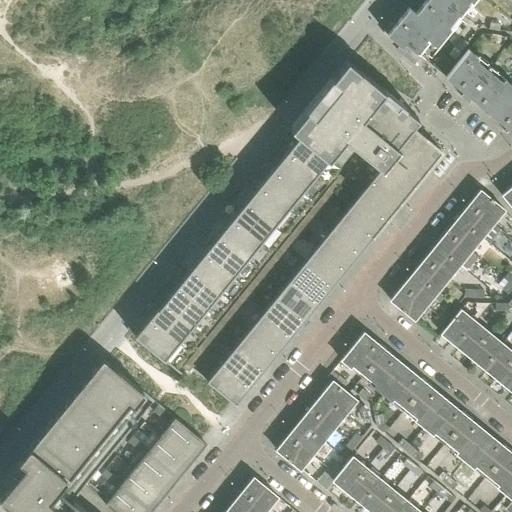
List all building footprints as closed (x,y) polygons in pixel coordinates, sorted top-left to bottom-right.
[(447,25),(458,12),(467,0),(470,0),(472,1),(472,0),(426,0),(416,14),(443,36),(450,28),(447,25)] [(436,45),(443,36),(416,14),(409,8),(395,26),(391,23),(383,33),(389,38),(390,37),(401,46),(397,50),(414,64),(421,55),(416,51),(427,38),(436,45)] [(499,31),(501,24),(490,23),(489,29),(499,31)] [(501,42),(501,35),(491,34),(490,41),(501,42)] [(462,51),(468,43),(463,39),(456,47),(462,51)] [(455,60),(462,51),(456,47),(449,55),(455,60)] [(502,83),(487,71),(474,60),(476,57),(468,50),(446,78),(464,93),(461,96),(469,103),(472,100),(491,114),(511,87),(511,86),(504,80),(502,83)] [(164,360),(345,138),(381,168),(359,195),(381,213),(388,219),(442,152),(412,127),(418,119),(347,60),(126,330),(132,334),(126,340),(138,358),(147,366),(180,384),(185,378),(164,360)] [(511,87),(491,114),(507,128),(504,132),(511,137),(511,87)] [(340,175),(333,183),(340,189),(344,183),(346,180),(340,175)] [(333,183),(326,192),(333,197),(340,189),(333,183)] [(511,187),(502,195),(511,207),(511,187)] [(505,210),(496,203),(480,190),(469,204),(494,225),(505,210)] [(326,192),(319,200),(326,205),(330,200),(333,197),(326,192)] [(388,219),(381,213),(359,195),(345,212),(374,235),(388,219)] [(319,200),(313,208),(319,214),(326,205),(319,200)] [(494,225),(469,204),(458,218),(483,238),(494,225)] [(313,208),(306,217),(312,222),(317,217),(319,214),(313,208)] [(374,235),(345,212),(331,229),(360,252),(374,235)] [(306,217),(299,225),(306,230),(312,222),(306,217)] [(483,238),(458,218),(447,232),(472,252),(483,238)] [(299,225),(292,233),(299,239),(303,234),(306,230),(299,225)] [(360,252),(331,229),(317,246),(346,269),(360,252)] [(472,252),(447,232),(436,245),(461,266),(472,252)] [(292,233),(285,242),(292,247),(299,239),(292,233)] [(285,242),(279,250),(285,255),(289,251),(292,247),(285,242)] [(461,266),(436,245),(424,259),(449,280),(461,266)] [(346,269),(317,246),(303,263),(332,286),(346,269)] [(279,250),(272,258),(278,264),(285,255),(279,250)] [(272,258),(265,267),(272,272),(275,268),(278,264),(272,258)] [(449,280),(424,259),(413,273),(438,293),(449,280)] [(332,286),(303,263),(289,279),(319,303),(332,286)] [(265,267),(258,275),(265,280),(272,272),(265,267)] [(442,296),(438,293),(413,273),(402,286),(427,307),(434,298),(438,301),(442,296)] [(258,275),(251,283),(258,289),(261,285),(265,280),(258,275)] [(319,303),(289,279),(276,296),(305,320),(319,303)] [(508,295),(511,289),(511,284),(508,282),(502,290),(508,295)] [(251,283),(245,292),(251,297),(258,289),(251,283)] [(427,307),(402,286),(390,300),(415,320),(427,307)] [(474,298),(475,290),(465,290),(465,298),(474,298)] [(484,298),(484,290),(475,290),(474,298),(484,298)] [(245,292),(238,300),(244,305),(247,302),(251,297),(245,292)] [(305,320),(276,296),(262,313),(291,337),(305,320)] [(238,300),(231,308),(238,314),(244,305),(238,300)] [(479,310),(479,302),(469,302),(469,310),(479,310)] [(231,308),(224,317),(231,322),(234,318),(238,314),(231,308)] [(446,322),(452,314),(446,309),(439,317),(446,322)] [(455,346),(475,321),(461,310),(449,325),(441,334),(455,346)] [(291,337),(262,313),(248,330),(277,354),(291,337)] [(224,317),(217,325),(224,330),(231,322),(224,317)] [(439,329),(446,322),(439,317),(433,324),(439,329)] [(469,357),(489,332),(475,321),(455,346),(469,357)] [(217,325),(211,333),(217,339),(220,335),(224,330),(217,325)] [(277,354),(248,330),(234,347),(263,371),(277,354)] [(483,368),(502,343),(489,332),(469,357),(483,368)] [(211,333),(204,342),(210,347),(217,339),(211,333)] [(365,374),(386,348),(381,344),(380,345),(364,333),(341,360),(351,367),(353,365),(365,374)] [(204,342),(197,350),(203,355),(206,352),(210,347),(204,342)] [(496,379),(511,359),(511,351),(502,343),(483,368),(496,379)] [(263,371),(234,347),(220,364),(249,388),(263,371)] [(382,395),(406,367),(390,354),(391,353),(386,348),(365,374),(376,383),(373,387),(382,395)] [(197,350),(190,358),(197,364),(203,355),(197,350)] [(190,358),(183,367),(190,372),(192,369),(197,364),(190,358)] [(510,390),(511,386),(511,359),(496,379),(510,390)] [(87,511),(74,501),(102,466),(155,402),(106,362),(75,400),(71,397),(28,450),(32,454),(0,492),(0,501),(13,511),(87,511)] [(249,388),(220,364),(206,381),(236,405),(249,388)] [(406,408),(427,382),(422,378),(421,379),(406,367),(382,395),(389,401),(393,397),(406,408)] [(356,399),(349,394),(333,381),(322,394),(345,414),(356,399)] [(423,428),(447,400),(431,387),(432,386),(427,382),(406,408),(417,417),(414,420),(423,428)] [(370,395),(362,388),(357,395),(365,401),(370,395)] [(345,414),(322,394),(311,407),(334,428),(345,414)] [(447,441),(468,415),(463,411),(462,412),(447,400),(423,428),(431,434),(434,431),(447,441)] [(167,413),(158,406),(153,412),(162,419),(167,413)] [(334,428),(311,407),(300,421),(328,445),(335,438),(330,434),(334,428)] [(371,420),(368,409),(361,412),(363,422),(371,420)] [(384,424),(382,414),(374,416),(376,426),(384,424)] [(465,461),(487,433),(472,421),(473,420),(468,415),(447,441),(458,450),(455,454),(465,461)] [(207,444),(201,440),(175,418),(161,435),(193,461),(207,444)] [(332,449),(328,445),(300,421),(288,435),(313,456),(321,463),(332,449)] [(356,446),(363,438),(356,433),(350,441),(356,446)] [(488,475),(509,449),(504,445),(503,446),(487,433),(465,461),(472,468),(475,464),(488,475)] [(193,461),(161,435),(149,449),(133,436),(131,439),(179,478),(193,461)] [(313,456),(288,435),(276,450),(300,470),(313,456)] [(388,442),(380,436),(375,442),(383,449),(388,442)] [(405,451),(410,444),(402,438),(397,445),(405,451)] [(179,478),(131,439),(128,442),(144,455),(133,469),(165,495),(179,478)] [(350,453),(356,446),(350,441),(344,448),(350,453)] [(390,454),(395,448),(388,442),(383,449),(390,454)] [(418,451),(410,444),(405,451),(413,457),(418,451)] [(506,495),(511,486),(511,451),(509,449),(488,475),(499,484),(496,487),(498,489),(506,495)] [(347,492),(366,468),(353,458),(344,469),(338,477),(334,482),(347,492)] [(415,465),(407,458),(402,464),(411,471),(415,465)] [(335,461),(328,469),(334,473),(340,465),(335,461)] [(340,465),(334,473),(338,477),(344,469),(340,465)] [(418,477),(423,470),(415,465),(411,471),(418,477)] [(373,489),(380,480),(366,468),(347,492),(361,503),(373,489)] [(150,511),(165,495),(133,469),(122,483),(106,470),(103,473),(150,511)] [(328,469),(317,483),(326,491),(334,482),(338,477),(334,473),(328,469)] [(451,478),(443,472),(438,478),(445,484),(451,478)] [(150,511),(103,473),(101,476),(117,489),(105,504),(115,511),(150,511)] [(278,497),(254,477),(242,491),(267,511),(278,497)] [(458,484),(451,478),(445,484),(453,490),(458,484)] [(371,511),(376,511),(394,491),(380,480),(373,489),(361,503),(371,511)] [(443,486),(434,480),(430,486),(433,489),(438,493),(443,486)] [(450,492),(446,489),(443,486),(438,493),(445,498),(450,492)] [(266,511),(267,511),(242,491),(231,505),(240,511),(266,511)] [(398,511),(407,502),(394,491),(376,511),(398,511)] [(419,511),(407,502),(398,511),(419,511)]
